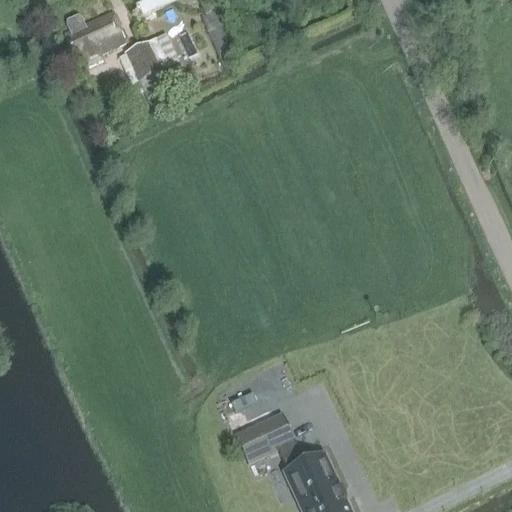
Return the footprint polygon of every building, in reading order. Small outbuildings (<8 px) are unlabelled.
[(136,0),(132,2),(140,19),(176,3),(174,0),(136,0)] [(66,29),(69,35),(65,37),(75,59),(81,56),(87,70),(102,63),(100,57),(125,46),(111,15),(84,28),(81,21),(77,19),(66,24),(66,29)] [(165,37),(125,56),(150,110),(173,99),(175,103),(192,94),(165,37)] [(126,108),(131,120),(147,113),(142,101),(126,108)] [(292,447),(281,422),(237,442),(250,471),(276,459),(284,478),(281,479),(296,511),(342,511),(340,505),(342,504),(337,492),(334,493),(320,461),(301,470),(291,448),(292,447)]
